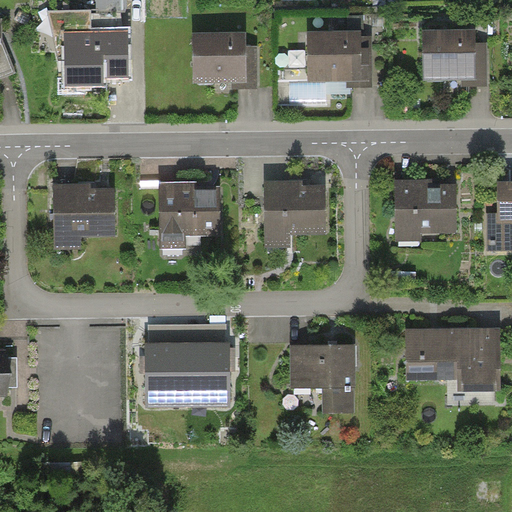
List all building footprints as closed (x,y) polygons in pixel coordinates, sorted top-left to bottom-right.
[(130,34),(66,35),(67,86),(104,85),(104,76),(130,75),(130,34)] [(302,36),(303,83),(344,82),(345,90),(368,89),(367,46),(357,47),(357,35),(302,36)] [(417,36),(418,83),(460,82),(460,90),(483,89),(482,46),(472,47),(472,35),(417,36)] [(188,39),(189,86),(230,85),(230,93),(254,92),(253,50),(243,50),(242,38),(188,39)] [(511,182),(499,183),(499,213),(487,213),(488,252),(511,251),(511,182)] [(457,184),(398,185),(399,231),(458,230),(457,184)] [(321,186),(262,187),(263,247),(287,247),(287,236),(321,236),(321,186)] [(216,187),(157,188),(157,250),(182,249),(181,239),(217,238),(216,187)] [(114,189),(57,189),(57,233),(114,233),(114,189)] [(493,333),(405,333),(405,386),(452,386),(452,395),(493,395),(493,333)] [(184,393),(184,346),(147,347),(147,394),(184,393)] [(229,393),(228,346),(184,346),(184,393),(229,393)] [(351,417),(350,350),(287,350),(288,398),(315,397),(316,417),(351,417)] [(9,376),(9,352),(0,351),(0,401),(10,401),(9,376)]
